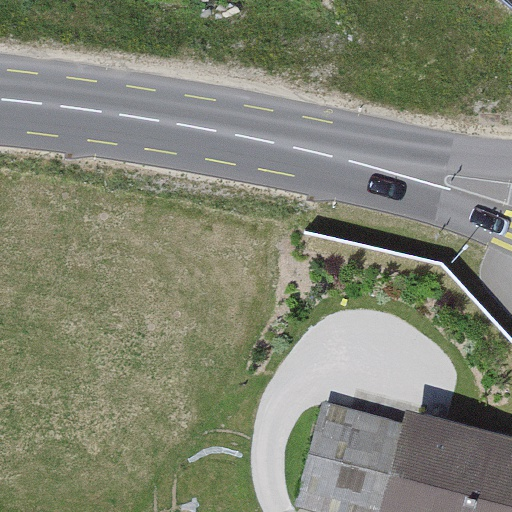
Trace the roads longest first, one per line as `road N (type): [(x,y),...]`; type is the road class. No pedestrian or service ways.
road 1 (secondary): [(0,102),(356,162)]
road 2 (secondary): [(356,162),(511,225)]
road 3 (secondary): [(511,169),(356,162)]
